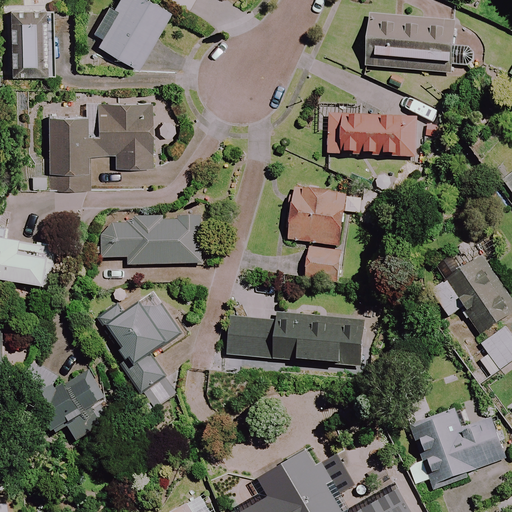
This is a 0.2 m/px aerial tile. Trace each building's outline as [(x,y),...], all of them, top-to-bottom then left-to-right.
[(168,12),(144,0),(117,0),(110,14),(103,11),(89,36),(99,42),(93,54),(133,76),(168,12)] [(158,0),(184,16),(193,0),(158,0)] [(453,23),(372,16),(369,42),(368,59),(449,66),(453,23)] [(52,19),(7,19),(8,76),(36,75),(52,75),(52,19)] [(148,170),(151,101),(48,97),(45,173),(86,175),(86,156),(113,157),(112,169),(148,170)] [(417,119),(323,115),(322,154),(415,158),(417,119)] [(174,138),(174,123),(158,123),(158,139),(174,138)] [(511,172),(499,182),(511,200),(511,172)] [(342,195),(290,190),(286,241),(338,245),(342,195)] [(200,265),(199,219),(160,220),(160,215),(125,216),(125,225),(100,225),(101,259),(125,259),(125,267),(200,265)] [(0,241),(0,234),(0,233),(0,282),(51,291),(58,251),(0,241)] [(338,252),(304,248),(301,276),(335,280),(338,252)] [(511,313),(511,307),(474,255),(425,290),(447,319),(457,311),(477,338),(511,313)] [(276,317),(277,289),(234,287),(233,321),(225,320),(223,358),(270,360),(271,340),(296,342),(295,363),(339,365),(339,346),(360,347),(361,321),(276,317)] [(174,397),(152,356),(182,337),(162,305),(144,315),(138,305),(101,328),(128,370),(151,411),(174,397)] [(111,400),(71,338),(34,362),(75,424),(111,400)] [(460,430),(453,411),(409,428),(432,487),(506,458),(490,418),(460,430)] [(404,511),(394,492),(357,511),(340,511),(308,454),(251,485),(260,500),(238,511),(404,511)] [(188,511),(184,502),(166,511),(188,511)]
